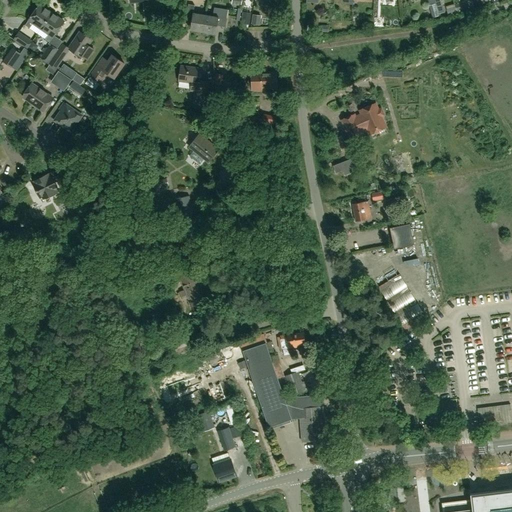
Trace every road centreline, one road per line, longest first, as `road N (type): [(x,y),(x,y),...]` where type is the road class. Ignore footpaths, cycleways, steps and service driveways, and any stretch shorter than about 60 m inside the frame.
road 1 (residential): [(354,463),(346,356),(299,72)]
road 2 (residential): [(186,511),(354,463)]
road 3 (unclassified): [(354,463),(511,445)]
road 4 (residential): [(298,49),(162,41)]
